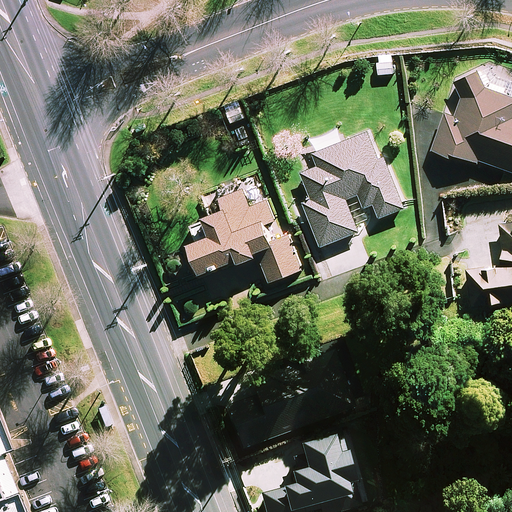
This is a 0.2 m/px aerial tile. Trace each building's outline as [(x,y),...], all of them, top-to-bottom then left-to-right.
[(399,63),(381,63),(381,80),(399,80),(399,63)] [(459,162),(460,160),(481,167),(482,163),(511,173),(511,98),(488,91),(480,74),(459,84),(463,102),(457,119),(448,115),(435,153),(459,162)] [(243,104),(225,111),(231,128),(249,122),(243,104)] [(382,160),(371,133),(344,144),(319,153),(319,154),(315,156),(319,168),(304,174),(314,199),(305,203),(322,249),(360,234),(348,201),(361,196),(366,209),(376,206),(381,220),(407,211),(386,158),(382,160)] [(206,279),(242,264),(245,269),(263,262),(273,286),(305,272),(289,234),(275,240),(269,228),(279,223),(270,202),(254,209),(246,190),(220,202),(225,214),(206,223),(214,240),(193,249),(206,279)] [(511,226),(502,228),(508,267),(470,273),(475,310),(511,304),(511,226)] [(357,411),(332,344),(251,373),(276,440),(357,411)] [(0,511),(22,511),(0,456),(0,404),(10,401),(0,377),(0,511)]
